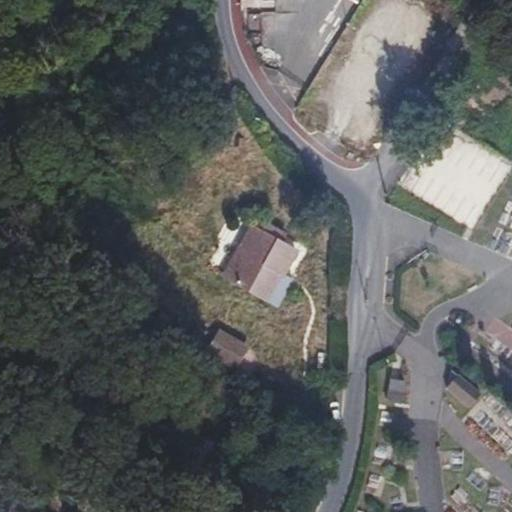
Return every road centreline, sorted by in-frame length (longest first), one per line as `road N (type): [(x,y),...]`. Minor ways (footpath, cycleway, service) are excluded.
road 1 (unclassified): [(323,511),(351,432),(358,202)]
road 2 (unclassified): [(225,0),(241,66),(270,115),(358,202)]
